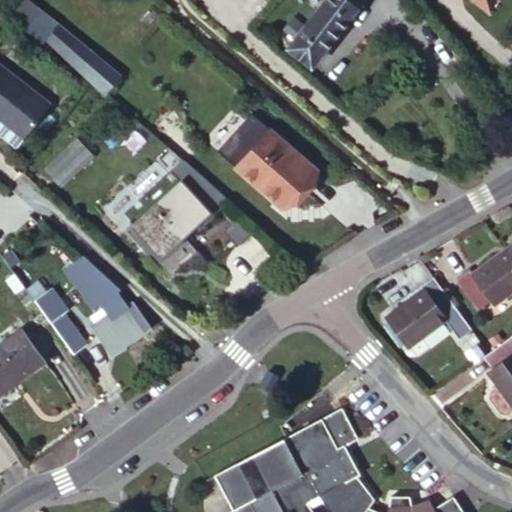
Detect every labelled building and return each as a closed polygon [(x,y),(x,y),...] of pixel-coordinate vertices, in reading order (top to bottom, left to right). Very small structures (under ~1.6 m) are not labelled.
[(23,0),(8,0),(0,10),(0,22),(25,41),(30,34),(96,83),(109,67),(23,0)] [(322,0),(286,52),(312,70),(360,0),(322,0)] [(452,0),(481,24),(477,2),(474,0),(452,0)] [(109,67),(96,83),(111,95),(129,70),(115,57),(109,67)] [(0,129),(19,144),(52,99),(0,61),(0,129)] [(320,173),(268,136),(238,177),(291,214),(320,173)] [(165,180),(177,168),(145,145),(133,157),(165,180)] [(159,265),(225,204),(177,168),(165,180),(177,190),(130,235),(145,250),(159,265)] [(122,290),(81,253),(63,266),(94,311),(103,305),(106,309),(92,318),(97,325),(94,328),(112,354),(151,327),(135,304),(130,308),(120,293),(122,290)] [(501,313),(511,305),(511,256),(479,277),(473,269),(459,280),(481,312),(494,303),(501,313)] [(25,287),(34,300),(36,299),(48,290),(37,278),(25,287)] [(473,333),(432,283),(420,293),(423,297),(388,325),(410,353),(445,325),(460,344),(473,333)] [(48,290),(36,299),(73,353),(86,344),(57,301),(60,298),(52,287),(48,290)] [(21,326),(0,341),(0,385),(20,371),(26,379),(48,362),(21,326)] [(511,336),(481,357),(490,370),(486,373),(495,386),(487,392),(485,399),(496,414),(503,416),(511,411),(511,412),(511,411),(511,336)] [(477,355),(469,345),(462,351),(470,361),(477,355)] [(456,511),(454,509),(449,511),(429,511),(428,510),(425,511),(411,511),(391,508),(390,511),(371,511),(372,510),(358,490),(362,488),(346,458),(338,462),(321,432),(214,491),(227,511),(456,511)]
